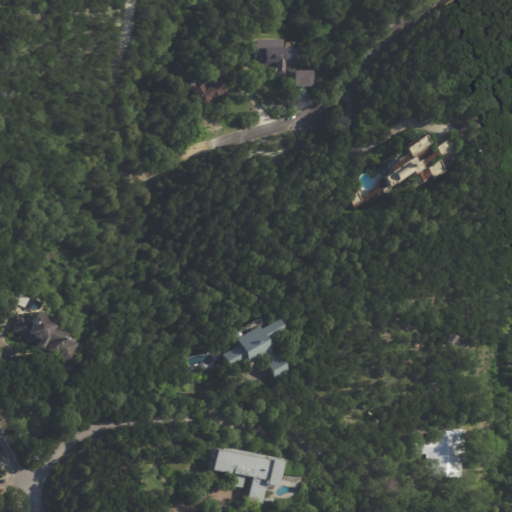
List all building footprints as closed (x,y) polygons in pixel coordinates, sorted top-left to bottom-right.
[(289,69),(283,69),(283,75),(275,76),(275,70),(258,70),(258,65),(255,65),(255,41),(282,41),(282,44),(293,44),(293,50),(294,50),(295,69),(289,69)] [(307,88),(292,89),(291,74),(310,73),(311,87),(307,88)] [(220,75),(228,89),(225,92),(228,96),(222,99),(220,95),(200,108),(187,87),(195,82),(198,87),(209,80),(210,81),(213,79),(212,77),(216,75),(217,76),(219,75),(220,75)] [(438,149),(448,141),(454,150),(443,158),(442,155),(424,168),(426,170),(424,171),(425,173),(442,161),(450,172),(437,182),(434,179),(424,186),(415,173),(399,185),(398,185),(393,188),(395,190),(374,206),(372,203),(366,207),(364,204),(358,208),(352,199),(360,193),(366,201),(384,188),(382,186),(386,183),(384,180),(391,176),(387,170),(403,159),(406,162),(412,158),(407,150),(425,137),(431,145),(427,148),(430,152),(416,163),(418,165),(420,163),(421,164),(438,151),(437,149),(438,149)] [(45,317),(52,320),(49,327),(50,328),(48,331),(53,334),(54,331),(65,336),(63,339),(76,346),(72,353),(76,355),(72,364),(45,351),(48,345),(43,342),(39,351),(33,348),(34,345),(21,339),(22,336),(11,331),(18,317),(29,322),(31,319),(32,319),(35,312),(45,317)] [(285,333),(285,334),(266,344),(274,359),(281,356),(290,374),(275,382),(262,358),(247,366),(245,362),(228,371),(220,357),(237,348),(234,343),(235,342),(232,336),(261,321),(266,330),(279,323),(285,333)] [(454,337),(448,345),(442,341),(448,333),(454,337)] [(483,431),(481,431),(480,419),(491,418),(492,430),(483,431)] [(453,432),(460,432),(458,476),(428,475),(429,454),(417,454),(417,439),(435,439),(436,431),(453,432)] [(276,473),(274,487),(264,485),(260,505),(245,502),(249,478),(242,477),(241,488),(233,486),(235,476),(209,471),(213,450),(223,451),(223,448),(279,458),(276,473)]
